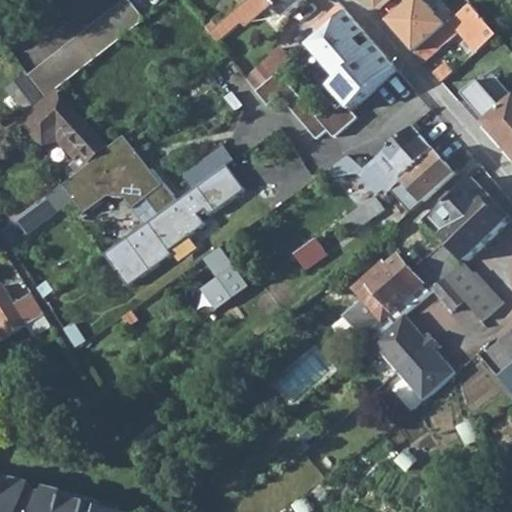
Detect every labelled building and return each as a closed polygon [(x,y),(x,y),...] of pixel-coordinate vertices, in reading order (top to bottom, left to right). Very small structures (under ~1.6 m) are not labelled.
[(126,0),(30,76),(47,97),(57,89),(144,21),(128,0),(126,0)] [(249,0),(244,4),(218,27),(210,33),(216,41),(218,42),(242,22),(245,26),(264,10),(261,6),(266,0),(273,0),(286,15),(303,0),(249,0)] [(369,0),(378,10),(389,0),(369,0)] [(402,0),(407,5),(388,21),(415,52),(446,25),(424,0),(402,0)] [(415,52),(423,62),(460,30),(478,52),(497,34),(471,3),(446,25),(415,52)] [(320,35),(347,12),(340,4),(313,26),(320,35)] [(396,69),(347,12),(320,35),(310,44),(339,78),(330,87),(350,109),(396,69)] [(207,29),(210,33),(218,27),(214,22),(207,29)] [(245,78),(256,92),(286,65),(293,59),(281,47),(259,67),(259,68),(245,78)] [(434,74),(441,83),(454,72),(447,62),(434,74)] [(286,65),(256,92),(268,106),(280,97),(296,117),(318,141),(337,124),(286,65)] [(488,80),(506,102),(511,96),(511,91),(496,73),(488,80)] [(484,124),(511,155),(511,99),(502,108),(479,82),(464,95),(486,122),(484,124)] [(71,165),(80,175),(92,166),(90,164),(111,148),(61,94),(24,125),(33,136),(38,139),(41,140),(45,141),(50,142),(55,141),(59,139),(77,159),(71,165)] [(369,143),(378,154),(420,116),(411,105),(369,143)] [(395,166),(405,178),(435,152),(413,126),(373,162),(365,170),(371,176),(384,175),(395,166)] [(149,200),(160,215),(180,201),(156,170),(154,172),(129,137),(113,150),(92,166),(80,175),(20,220),(25,228),(29,234),(77,199),(87,214),(112,196),(128,199),(136,209),(149,200)] [(196,190),(180,201),(160,215),(106,254),(129,287),(174,255),(171,251),(207,225),(200,215),(206,210),(211,217),(247,191),(229,166),(237,161),(226,146),(186,175),(196,190)] [(405,178),(404,180),(407,184),(395,194),(412,212),(454,174),(435,152),(405,178)] [(331,172),(337,183),(353,173),(357,175),(365,170),(350,158),(335,168),(336,168),(331,172)] [(441,235),(466,261),(506,223),(487,202),(490,197),(475,181),(435,219),(446,231),(441,235)] [(341,221),(350,235),(384,209),(379,202),(388,195),(388,193),(384,190),(341,221)] [(25,228),(20,220),(4,232),(12,245),(23,238),(19,231),(25,228)] [(295,254),(308,272),(329,256),(316,239),(295,254)] [(383,319),(423,286),(429,292),(462,263),(444,244),(413,272),(399,257),(386,269),(383,265),(357,289),(365,299),(343,317),(368,347),(374,342),(390,328),(383,319)] [(318,274),(327,286),(351,266),(343,254),(318,274)] [(503,302),(477,270),(474,273),(466,263),(464,265),(461,268),(447,280),(464,300),(482,320),(503,302)] [(434,291),(451,311),(464,300),(447,280),(434,291)] [(4,286),(0,288),(0,341),(28,324),(45,314),(33,295),(16,305),(4,286)] [(374,342),(423,400),(454,374),(435,350),(439,347),(428,333),(423,337),(405,315),(390,328),(374,342)] [(511,330),(498,342),(511,357),(511,330)] [(484,348),(503,371),(511,363),(511,357),(498,342),(495,339),(484,348)] [(136,439),(145,454),(166,438),(155,424),(136,439)] [(122,511),(47,493),(47,496),(35,492),(36,490),(0,481),(0,511),(122,511)]
